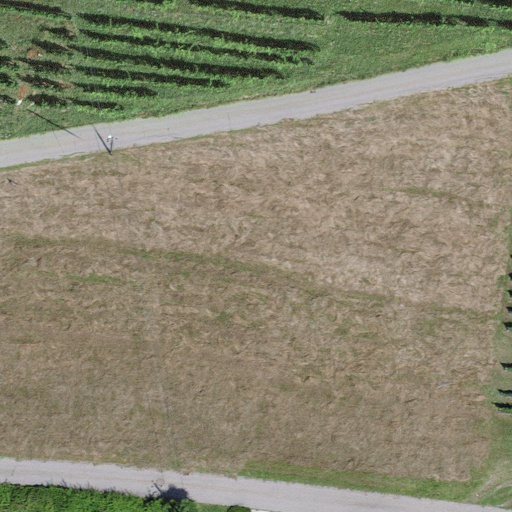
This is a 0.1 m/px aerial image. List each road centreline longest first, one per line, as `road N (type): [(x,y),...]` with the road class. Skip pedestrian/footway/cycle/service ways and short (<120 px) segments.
road 1 (unclassified): [(511,66),(0,151)]
road 2 (unclassified): [(392,511),(252,490),(0,482)]
